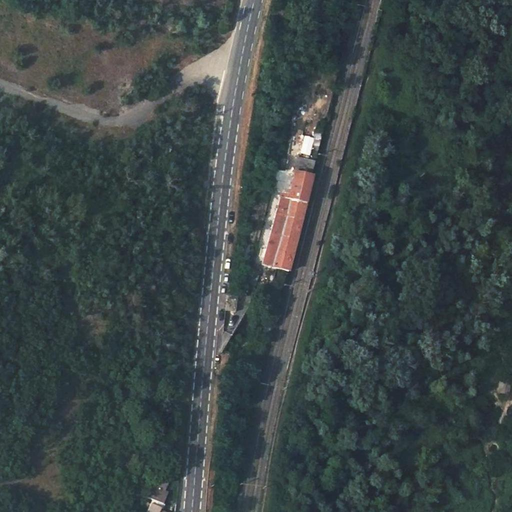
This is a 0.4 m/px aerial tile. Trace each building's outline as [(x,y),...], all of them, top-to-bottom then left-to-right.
[(306,135),(300,154),(314,159),(320,140),(306,135)] [(314,171),(315,159),(295,158),(294,170),(314,171)] [(287,272),(310,178),(284,172),(261,266),(283,272),(287,272)] [(226,294),(224,312),(234,314),(236,296),(226,294)] [(510,383),(500,381),(498,393),(508,394),(510,383)] [(137,455),(128,453),(126,465),(134,467),(137,455)] [(161,511),(168,495),(162,491),(167,478),(157,474),(147,498),(153,501),(148,511),(161,511)]
